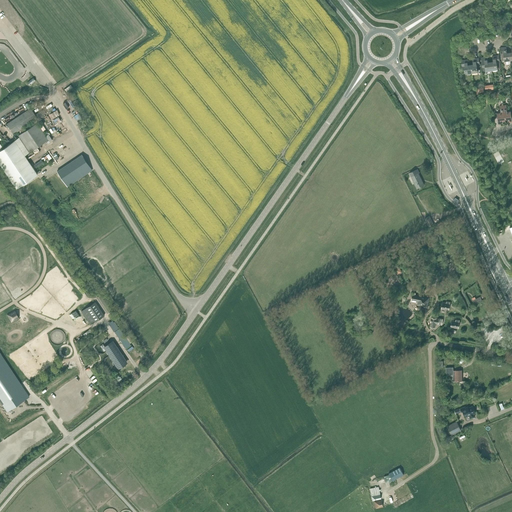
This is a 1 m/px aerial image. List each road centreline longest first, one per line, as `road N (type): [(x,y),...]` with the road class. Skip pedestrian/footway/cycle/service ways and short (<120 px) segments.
road 1 (tertiary): [(0,498),(163,355),(349,92)]
road 2 (unclassified): [(511,357),(431,345),(436,457),(406,480)]
